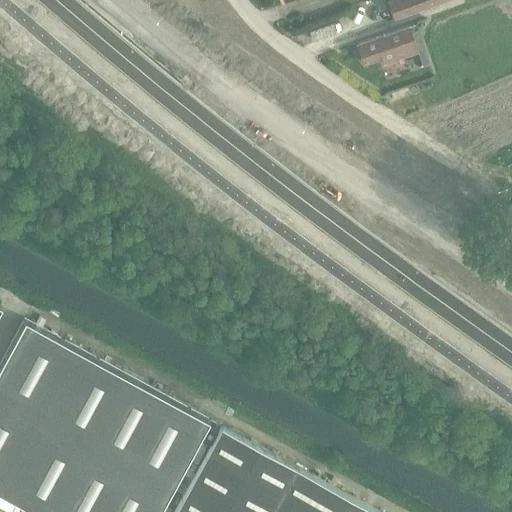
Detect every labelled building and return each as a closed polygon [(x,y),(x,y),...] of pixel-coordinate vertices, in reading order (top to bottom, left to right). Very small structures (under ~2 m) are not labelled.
[(387,0),(394,18),(444,0),(387,0)] [(417,51),(411,32),(417,30),(415,24),(356,44),(363,63),(381,57),(383,63),(417,51)] [(157,511),(198,437),(205,425),(208,419),(23,318),(0,361),(0,492),(36,511),(157,511)] [(379,511),(221,425),(217,432),(210,444),(173,511),(379,511)] [(217,432),(205,425),(198,437),(210,444),(217,432)]
